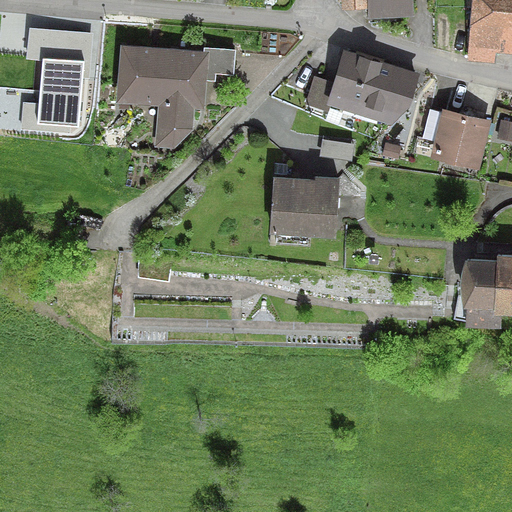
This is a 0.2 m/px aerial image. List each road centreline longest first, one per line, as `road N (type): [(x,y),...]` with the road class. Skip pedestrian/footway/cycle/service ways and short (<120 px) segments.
road 1 (unclassified): [(16,0),(276,20),(317,16)]
road 2 (residential): [(317,16),(339,35),(511,82)]
